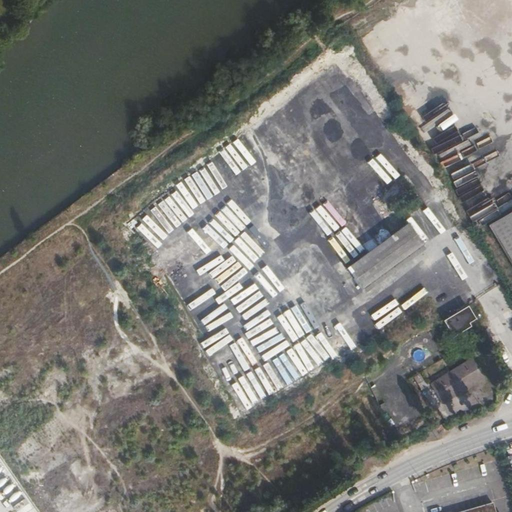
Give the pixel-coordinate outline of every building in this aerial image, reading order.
[(511,211),(487,226),(511,267),(511,211)] [(406,223),(345,268),(361,289),(422,245),(406,223)] [(467,306),(442,321),(452,337),(470,326),(468,323),(475,319),(467,306)] [(472,341),(466,345),(474,358),(480,354),(472,341)] [(472,358),(430,383),(441,403),(483,378),(472,358)] [(419,374),(413,377),(421,390),(427,386),(419,374)] [(494,511),(492,502),(459,511),(494,511)]
